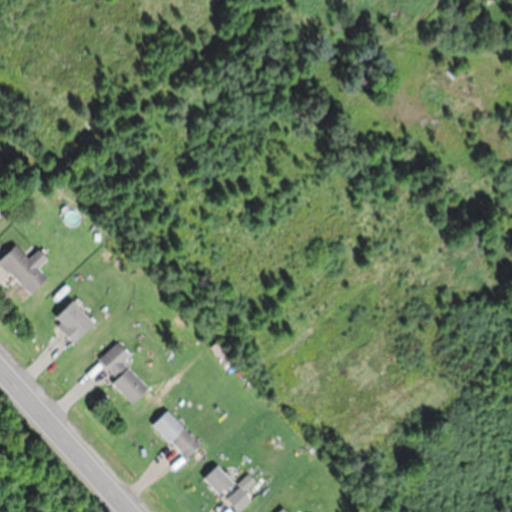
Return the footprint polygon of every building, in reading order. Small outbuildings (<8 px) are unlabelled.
[(43,277),(33,266),(43,257),(34,248),(24,257),(11,243),(0,253),(0,265),(25,293),(43,277)] [(69,342),(89,323),(67,300),(47,318),(69,342)] [(129,402),(144,388),(120,362),(126,356),(113,342),(92,361),(129,402)] [(193,436),(181,449),(171,438),(170,437),(167,440),(151,423),(166,408),(193,436)] [(217,491),(203,476),(217,463),(223,470),(226,468),(232,476),(230,478),(233,481),(223,490),(221,487),(217,491)] [(256,477),(252,471),(256,467),(261,473),(256,477)] [(247,471),(255,480),(244,490),(243,489),(237,482),(236,481),(247,471)]
